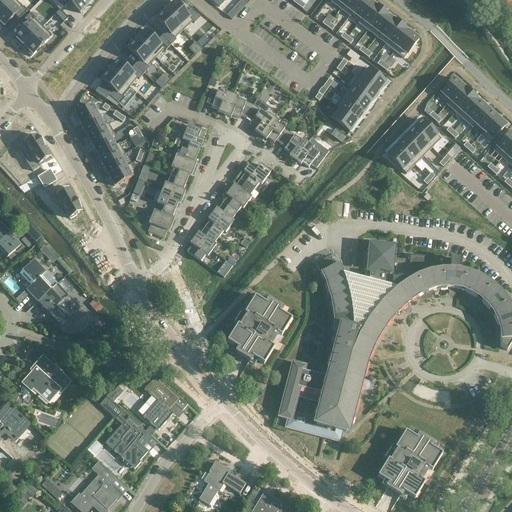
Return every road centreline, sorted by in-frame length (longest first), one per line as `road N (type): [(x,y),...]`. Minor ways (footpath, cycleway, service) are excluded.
road 1 (residential): [(135,286),(111,226),(49,119)]
road 2 (residential): [(352,511),(224,403)]
road 3 (residential): [(49,119),(157,0)]
road 4 (residential): [(224,403),(135,286)]
road 5 (residential): [(135,511),(157,474),(224,403)]
